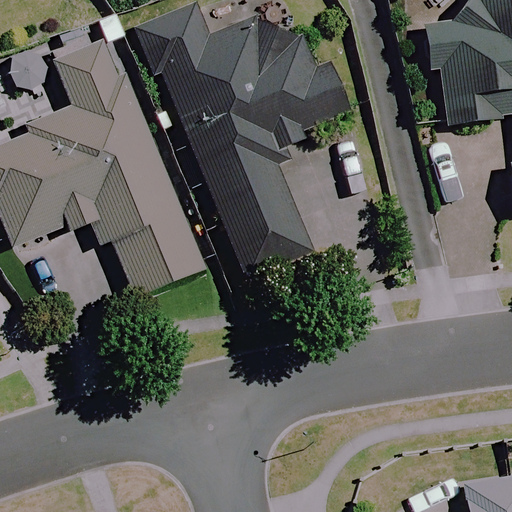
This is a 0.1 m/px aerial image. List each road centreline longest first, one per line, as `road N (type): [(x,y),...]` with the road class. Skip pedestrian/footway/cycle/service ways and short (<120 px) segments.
road 1 (residential): [(206,397),(511,342)]
road 2 (residential): [(0,458),(206,397)]
